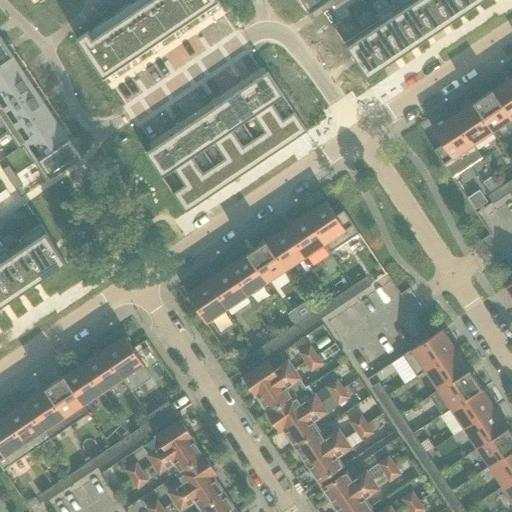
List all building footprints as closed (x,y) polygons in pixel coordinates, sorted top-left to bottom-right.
[(88,32),(77,39),(103,79),(219,1),(217,0),(150,0),(92,39),(88,32)] [(301,0),(310,13),(328,0),(301,0)] [(355,0),(343,0),(342,1),(346,8),(356,2),(355,0)] [(395,10),(394,10),(417,45),(433,34),(410,0),(409,0),(395,10)] [(409,0),(410,0),(433,34),(449,24),(433,0),(409,0)] [(433,0),(449,24),(465,13),(456,0),(433,0)] [(456,0),(465,13),(481,2),(479,0),(456,0)] [(342,1),(332,8),(340,22),(351,15),(346,8),(342,1)] [(375,17),(375,18),(377,22),(378,21),(401,56),(417,45),(394,10),(395,10),(392,6),(391,6),(375,17)] [(377,22),(362,32),(385,66),(401,56),(378,21),(377,22)] [(362,32),(344,44),(367,78),(385,66),(362,32)] [(0,37),(0,63),(12,55),(0,38),(0,37)] [(12,55),(0,63),(0,87),(23,72),(12,55)] [(0,112),(35,89),(23,72),(0,87),(0,112)] [(267,72),(247,86),(287,146),(294,141),(307,132),(294,113),(283,121),(272,105),(283,97),(267,72)] [(511,121),(511,120),(511,78),(492,91),(511,121)] [(247,86),(227,100),(243,124),(255,116),(266,132),(254,140),(267,159),(287,146),(247,86)] [(35,89),(0,112),(0,120),(8,132),(46,106),(35,89)] [(493,133),(511,121),(492,91),(474,103),(493,133)] [(227,100),(206,113),(246,172),(267,159),(254,140),(242,148),(231,132),(243,124),(227,100)] [(473,146),(493,133),(474,103),(454,116),(473,146)] [(46,106),(8,132),(20,150),(24,147),(23,146),(57,123),(46,106)] [(206,113),(187,127),(203,151),(214,143),(225,159),(213,167),(226,186),(246,172),(206,113)] [(454,116),(433,130),(443,145),(434,151),(443,166),(473,146),(454,116)] [(57,123),(23,146),(24,147),(34,163),(69,140),(57,123)] [(187,127),(166,140),(206,200),(226,186),(213,167),(202,175),(191,159),(203,151),(187,127)] [(69,140),(34,163),(46,181),(81,158),(69,140)] [(166,140),(146,154),(162,178),(174,170),(185,186),(173,194),(186,213),(199,205),(206,200),(166,140)] [(9,165),(2,170),(9,180),(16,175),(9,165)] [(16,175),(9,180),(16,190),(22,185),(16,175)] [(511,189),(511,180),(502,188),(506,194),(511,189)] [(502,188),(489,196),(493,203),(506,194),(502,188)] [(479,191),(468,198),(475,209),(486,202),(479,191)] [(304,216),(324,245),(330,253),(359,234),(344,211),(336,216),(326,201),(304,216)] [(17,210),(7,217),(11,224),(21,217),(17,210)] [(284,229),(304,258),(324,245),(304,216),(284,229)] [(7,217),(0,221),(0,229),(1,231),(11,224),(7,217)] [(40,225),(20,239),(22,243),(23,242),(47,277),(66,264),(40,225)] [(264,242),(284,272),(304,258),(284,229),(264,242)] [(8,252),(7,253),(30,288),(47,277),(23,242),(22,243),(10,252),(8,252)] [(284,272),(264,242),(246,254),(266,284),(284,272)] [(6,248),(0,252),(0,276),(15,298),(30,288),(7,253),(8,252),(6,248)] [(227,268),(246,297),(266,284),(246,254),(227,268)] [(207,281),(226,310),(246,297),(227,268),(207,281)] [(0,276),(0,308),(13,299),(15,298),(0,276)] [(357,293),(370,285),(365,279),(353,287),(357,293)] [(206,324),(226,310),(207,281),(187,294),(206,324)] [(345,302),(357,293),(353,287),(341,295),(345,302)] [(321,309),(325,315),(340,305),(335,299),(321,309)] [(320,318),(315,312),(301,322),(305,328),(320,318)] [(283,334),(287,340),(302,330),(297,324),(283,334)] [(417,377),(425,372),(457,351),(442,329),(403,356),(417,377)] [(124,336),(103,350),(123,379),(130,389),(131,392),(151,378),(143,365),(144,365),(124,336)] [(263,347),(267,354),(282,344),(277,337),(263,347)] [(299,353),(305,363),(317,355),(310,345),(299,353)] [(83,363),(103,392),(123,379),(103,350),(83,363)] [(257,351),(243,361),(247,367),(262,357),(257,351)] [(457,351),(425,372),(438,391),(469,370),(457,351)] [(317,355),(305,363),(311,371),(322,363),(317,355)] [(401,355),(391,361),(402,383),(413,378),(401,355)] [(255,397),(256,396),(294,371),(288,361),(274,371),(267,361),(243,378),(255,397)] [(63,376),(83,406),(103,392),(83,363),(63,376)] [(438,391),(430,396),(442,414),(450,409),(481,388),(469,370),(438,391)] [(256,396),(267,413),(294,395),(294,394),(291,396),(286,389),(300,380),(294,371),(256,396)] [(63,376),(45,388),(65,418),(70,426),(88,414),(83,406),(63,376)] [(325,387),(332,396),(343,389),(337,379),(325,387)] [(379,383),(372,388),(382,402),(389,398),(379,383)] [(45,388),(26,401),(46,431),(51,439),(70,426),(65,418),(45,388)] [(450,409),(463,429),(495,408),(481,388),(450,409)] [(332,396),(321,404),(327,413),(338,406),(337,405),(349,397),(343,389),(332,396)] [(266,413),(279,432),(321,404),(314,394),(300,404),(294,395),(267,413),(266,413)] [(46,431),(26,401),(6,415),(31,453),(51,439),(46,431)] [(168,402),(147,416),(151,422),(156,428),(176,414),(168,402)] [(386,408),(395,423),(402,418),(392,403),(386,408)] [(283,430),(295,447),(319,431),(313,423),(327,413),(321,404),(279,432),(283,430)] [(463,429),(477,449),(508,428),(495,408),(463,429)] [(31,453),(6,415),(0,418),(0,466),(3,471),(31,453)] [(349,422),(356,432),(367,424),(361,415),(349,422)] [(154,465),(192,439),(193,438),(180,420),(155,437),(161,446),(147,456),(154,465)] [(414,436),(404,421),(398,426),(407,440),(414,436)] [(367,424),(356,432),(361,440),(373,432),(367,424)] [(133,443),(148,433),(144,427),(129,437),(133,443)] [(477,449),(489,467),(511,451),(511,433),(508,428),(477,449)] [(295,447),(307,465),(345,439),(338,430),(324,439),(319,431),(295,447)] [(174,465),(179,472),(203,456),(192,439),(154,465),(160,474),(174,465)] [(345,439),(307,465),(319,483),(343,467),(337,458),(351,449),(345,439)] [(113,456),(128,446),(124,440),(109,450),(113,456)] [(419,458),(426,454),(417,441),(411,446),(419,458)] [(511,451),(489,467),(502,487),(511,479),(511,451)] [(95,468),(110,458),(106,452),(91,462),(95,468)] [(419,458),(428,471),(434,466),(426,454),(419,458)] [(168,493),(175,502),(213,477),(217,474),(204,455),(203,456),(179,472),(176,474),(182,484),(168,493)] [(377,464),(383,473),(395,466),(389,456),(377,464)] [(125,471),(131,479),(142,472),(136,463),(125,471)] [(347,471),(322,488),(334,506),(373,480),(383,473),(377,464),(367,471),(353,480),(347,471)] [(71,475),(75,481),(90,472),(86,465),(71,475)] [(395,466),(383,473),(389,481),(400,474),(395,466)] [(142,472),(131,479),(137,489),(148,481),(142,472)] [(437,472),(431,476),(441,491),(447,486),(437,472)] [(195,502),(200,511),(225,495),(213,477),(175,502),(181,511),(195,502)] [(70,485),(66,479),(53,487),(58,493),(70,485)] [(511,479),(502,487),(511,501),(511,479)] [(334,506),(338,511),(364,511),(371,508),(365,499),(379,490),(373,480),(334,506)] [(41,495),(45,501),(58,493),(53,487),(41,495)] [(453,509),(459,504),(449,490),(443,494),(453,509)] [(412,492),(401,499),(407,509),(418,501),(412,492)] [(236,511),(225,495),(200,511),(201,511),(236,511)] [(145,508),(147,511),(158,511),(162,510),(156,501),(145,508)] [(418,501),(407,509),(408,511),(422,511),(424,511),(418,501)]
